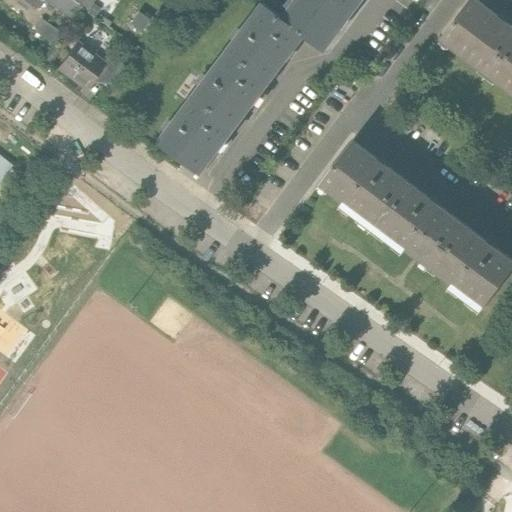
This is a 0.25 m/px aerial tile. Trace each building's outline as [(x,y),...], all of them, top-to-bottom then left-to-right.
[(44,0),(69,17),(78,4),(71,0),(44,0)] [(71,0),(78,4),(86,10),(93,0),(71,0)] [(324,49),(359,3),(354,0),(295,0),(282,18),(304,34),(324,49)] [(511,24),(497,14),(479,0),(471,0),(441,39),(511,93),(511,24)] [(261,2),(226,49),(269,81),(304,34),(282,18),(261,2)] [(147,19),(135,11),(127,22),(139,31),(147,19)] [(72,42),(54,67),(86,91),(104,65),(72,42)] [(226,49),(191,96),(234,127),(269,81),(226,49)] [(199,174),(234,127),(191,96),(156,142),(199,174)] [(379,156),(351,136),(317,181),(481,305),(511,265),(511,257),(488,239),(434,198),(379,156)] [(0,180),(11,167),(0,159),(0,180)]
